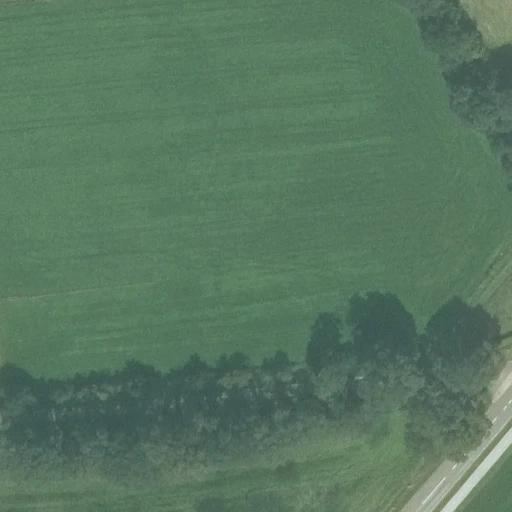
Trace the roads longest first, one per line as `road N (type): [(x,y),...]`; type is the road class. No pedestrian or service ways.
road 1 (unclassified): [(0,422),(463,375),(511,379)]
road 2 (tertiary): [(511,400),(415,511)]
